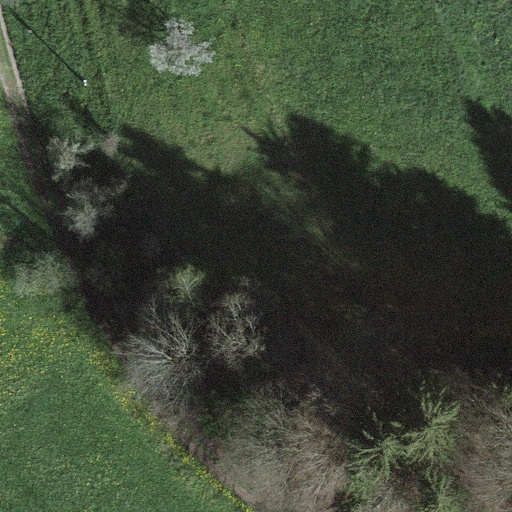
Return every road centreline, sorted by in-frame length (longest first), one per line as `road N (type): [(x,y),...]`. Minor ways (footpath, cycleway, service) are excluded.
road 1 (track): [(0,51),(111,322),(199,454),(274,511)]
road 2 (track): [(511,157),(423,0)]
